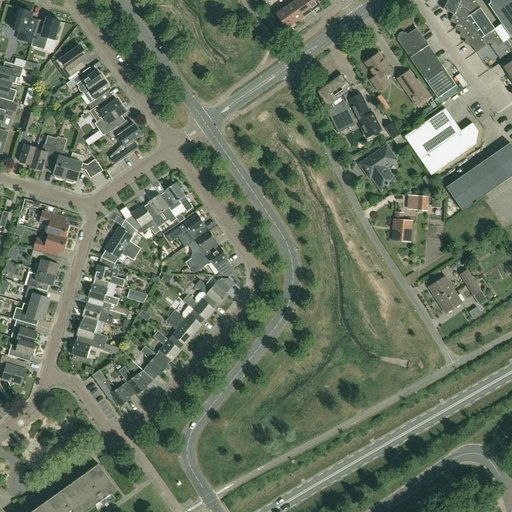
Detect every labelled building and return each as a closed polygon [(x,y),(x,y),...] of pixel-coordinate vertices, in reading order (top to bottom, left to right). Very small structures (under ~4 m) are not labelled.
[(311,12),(303,0),(296,0),(292,3),(303,17),(311,12)] [(318,4),(315,0),(303,0),(311,12),(320,6),(318,4)] [(489,44),(491,45),(491,46),(499,59),(510,52),(495,29),(494,29),(480,9),(480,8),(474,0),(447,0),(443,9),(453,15),(450,21),(456,25),(454,28),(461,32),(459,35),(466,39),(464,42),(471,46),(476,53),(489,44)] [(511,0),(489,0),(489,4),(488,5),(511,39),(511,0)] [(303,17),(292,3),(284,9),(294,23),(303,17)] [(28,29),(32,13),(19,9),(13,30),(19,32),(17,39),(32,44),(35,31),(28,29)] [(294,23),(284,9),(276,15),(286,29),(294,23)] [(54,40),(57,31),(60,21),(47,17),(43,31),(36,29),(35,31),(32,44),(31,46),(44,50),(48,38),(54,40)] [(416,28),(407,35),(406,34),(405,33),(404,32),(403,32),(402,32),(401,32),(400,33),(399,34),(398,35),(397,36),(397,37),(397,38),(397,39),(397,40),(398,41),(424,79),(437,98),(456,85),(442,66),(416,28)] [(87,57),(80,46),(60,60),(59,58),(53,62),(58,70),(61,68),(68,79),(79,71),(75,66),(87,57)] [(382,78),(391,72),(378,54),(365,63),(375,77),(371,80),(379,92),(387,86),(382,78)] [(20,79),(23,68),(13,65),(11,70),(0,67),(0,79),(12,83),(13,77),(20,79)] [(83,94),(103,80),(97,70),(86,78),(82,73),(73,79),(78,87),(78,89),(80,92),(83,93),(83,94)] [(429,94),(418,78),(415,80),(408,71),(397,79),(416,105),(418,108),(429,100),(427,98),(427,97),(426,96),(429,94)] [(347,79),(344,75),(337,81),(335,79),(317,93),(326,109),(352,89),(345,80),(347,79)] [(10,89),(12,83),(0,79),(0,92),(5,93),(3,99),(13,102),(16,91),(10,89)] [(99,97),(110,89),(103,80),(83,94),(90,103),(87,105),(91,110),(103,102),(99,97)] [(361,93),(327,110),(338,133),(360,122),(367,138),(381,131),(373,116),(370,118),(361,100),(363,99),(361,93)] [(389,108),(381,95),(376,98),(385,111),(389,108)] [(113,120),(125,111),(117,100),(115,101),(112,98),(98,108),(100,111),(99,112),(104,118),(94,124),(103,136),(106,134),(117,127),(113,120)] [(0,123),(2,124),(1,127),(9,130),(16,105),(2,101),(1,107),(0,107),(0,123)] [(445,109),(404,137),(431,176),(475,145),(478,132),(472,123),(461,131),(445,109)] [(34,114),(28,112),(22,131),(28,133),(34,114)] [(385,128),(393,139),(400,134),(392,123),(385,128)] [(134,141),(142,136),(135,125),(133,126),(132,124),(122,131),(118,126),(117,127),(106,134),(110,140),(115,137),(117,136),(123,144),(121,146),(109,157),(115,165),(139,148),(134,141)] [(85,142),(78,133),(75,143),(78,144),(82,143),(85,142)] [(31,166),(36,150),(36,149),(30,147),(33,139),(27,137),(19,162),(31,166)] [(511,146),(510,143),(487,159),(446,188),(462,211),(511,176),(511,146)] [(42,171),(46,156),(52,158),(54,149),(55,148),(43,144),(41,152),(36,150),(31,166),(30,168),(42,171)] [(361,165),(370,177),(372,176),(379,187),(381,188),(384,188),(386,186),(386,187),(389,185),(389,184),(391,183),(392,181),(392,179),(384,167),(395,160),(386,147),(361,165)] [(64,181),(70,160),(63,158),(65,152),(54,149),(52,158),(51,161),(57,163),(53,175),(55,175),(55,178),(64,181)] [(76,181),(80,169),(85,171),(90,179),(103,171),(95,160),(87,165),(70,160),(64,181),(73,183),(75,181),(76,181)] [(193,208),(175,183),(164,191),(165,192),(160,196),(168,208),(169,208),(179,201),(187,212),(193,208)] [(175,217),(169,208),(168,208),(160,196),(159,194),(148,202),(149,204),(144,207),(152,219),(153,219),(163,212),(171,223),(177,219),(175,217)] [(428,198),(417,197),(416,210),(427,211),(428,198)] [(440,208),(440,200),(432,200),(432,207),(440,208)] [(160,230),(153,219),(152,219),(144,207),(143,206),(132,214),(132,215),(125,220),(136,231),(137,230),(139,233),(142,233),(150,228),(154,235),(156,234),(160,231),(160,230)] [(65,238),(68,225),(54,221),(56,215),(43,211),(39,224),(49,226),(47,233),(49,234),(65,238)] [(410,242),(412,221),(403,221),(403,214),(395,213),(395,220),(394,220),(392,240),(410,242)] [(207,231),(204,227),(205,226),(197,214),(173,232),(177,238),(181,235),(183,239),(185,239),(192,235),(195,240),(208,232),(207,231)] [(129,241),(136,231),(125,220),(120,228),(119,227),(112,238),(137,255),(141,249),(129,241)] [(195,264),(195,265),(219,248),(215,243),(217,242),(209,231),(207,231),(208,232),(195,240),(188,245),(191,249),(192,251),(192,253),(192,255),(191,257),(191,258),(185,263),(189,269),(195,264)] [(63,252),(67,239),(65,238),(49,234),(47,241),(37,238),(33,250),(45,253),(47,254),(48,248),(63,252)] [(137,255),(112,238),(104,250),(105,251),(101,257),(115,263),(117,259),(123,263),(127,256),(133,261),(137,255)] [(230,264),(227,259),(228,258),(220,247),(219,248),(195,265),(199,270),(211,262),(218,273),(222,270),(227,277),(239,277),(230,265),(230,264)] [(59,272),(57,270),(59,265),(43,260),(45,253),(33,250),(31,257),(41,260),(38,270),(58,276),(59,272)] [(118,265),(115,263),(101,257),(99,265),(97,265),(93,278),(95,279),(95,278),(109,283),(122,287),(125,280),(117,277),(119,272),(117,269),(118,265)] [(463,265),(460,259),(454,263),(458,268),(463,265)] [(54,281),(57,280),(58,276),(38,270),(36,274),(29,272),(25,285),(28,286),(37,289),(39,282),(53,286),(54,281)] [(467,285),(473,281),(467,271),(460,275),(467,285)] [(167,284),(170,277),(164,274),(161,281),(167,284)] [(455,293),(445,277),(428,288),(439,303),(455,293)] [(106,295),(109,283),(95,278),(95,279),(93,284),(92,284),(88,297),(89,298),(89,297),(104,302),(103,302),(117,306),(119,299),(106,295)] [(219,279),(211,289),(200,280),(195,286),(203,292),(217,304),(218,305),(226,293),(230,288),(219,279)] [(480,291),(473,281),(467,285),(473,295),(480,291)] [(45,310),(49,299),(37,295),(38,289),(37,289),(28,286),(25,297),(31,299),(29,305),(45,310)] [(144,302),(148,294),(130,289),(127,297),(144,302)] [(213,309),(217,304),(203,292),(199,293),(195,298),(195,301),(187,295),(182,301),(189,306),(205,319),(206,320),(215,310),(213,309)] [(445,314),(462,303),(455,293),(439,303),(445,314)] [(482,293),(474,298),(481,307),(488,302),(482,293)] [(100,314),(103,302),(104,302),(89,297),(89,298),(87,303),(86,303),(82,316),(83,317),(84,316),(98,321),(111,325),(113,318),(100,314)] [(30,318),(42,322),(45,310),(29,305),(23,304),(21,309),(16,308),(13,319),(17,320),(27,323),(28,324),(30,318)] [(202,325),(201,324),(205,319),(189,306),(182,313),(183,317),(175,310),(170,316),(193,335),(202,325)] [(473,320),(482,315),(477,308),(469,313),(473,320)] [(94,333),(98,321),(84,316),(83,317),(82,322),(80,322),(76,335),(78,336),(78,335),(105,344),(108,337),(94,333)] [(185,346),(193,335),(170,316),(165,321),(176,330),(168,340),(180,350),(180,349),(184,345),(185,346)] [(33,344),(37,332),(26,329),(27,323),(17,320),(15,326),(20,328),(17,340),(19,340),(33,344)] [(172,361),(181,350),(180,349),(180,350),(168,340),(158,331),(153,337),(164,346),(156,355),(155,355),(167,365),(171,360),(172,361)] [(86,359),(90,346),(103,350),(105,344),(78,335),(78,336),(76,341),(75,341),(71,354),(86,359)] [(32,356),(35,344),(33,344),(19,340),(17,347),(11,345),(8,355),(19,359),(21,353),(32,356)] [(159,376),(168,366),(167,365),(155,355),(156,355),(145,346),(140,352),(151,361),(143,371),(153,382),(158,375),(159,376)] [(17,360),(2,356),(0,361),(0,362),(6,365),(2,380),(7,381),(10,386),(15,383),(21,385),(26,370),(15,367),(17,360)] [(146,386),(153,382),(143,371),(132,378),(124,367),(118,371),(126,382),(127,382),(135,395),(136,396),(147,388),(146,386)] [(135,395),(127,382),(126,382),(116,390),(108,378),(106,380),(99,370),(92,376),(108,399),(112,396),(120,407),(131,399),(130,398),(135,395)] [(85,511),(117,490),(99,464),(32,511),(85,511)]
